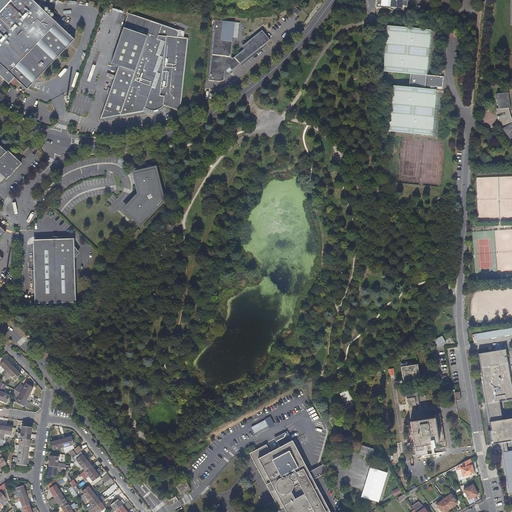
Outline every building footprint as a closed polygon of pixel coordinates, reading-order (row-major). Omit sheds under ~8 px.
[(75,41),(31,0),(0,0),(0,76),(8,85),(15,77),(28,89),(75,41)] [(388,0),(391,0),(390,7),(394,8),(394,5),(398,6),(398,9),(401,9),(402,6),(407,7),(408,1),(408,0),(388,0)] [(179,111),(187,40),(176,37),(177,30),(126,14),(110,64),(117,67),(99,120),(143,111),(144,108),(150,111),(155,110),(159,109),(162,107),(167,106),(179,111)] [(214,31),(209,80),(220,81),(222,81),(223,80),(224,78),(225,71),(225,70),(226,70),(228,72),(231,69),(232,70),(259,48),(261,46),(262,47),(269,40),(262,31),(244,45),(247,49),(233,60),(231,60),(229,58),(231,41),(234,22),(214,20),(213,31),(214,31)] [(433,31),(385,26),(381,71),(410,74),(409,88),(390,86),(388,111),(386,131),(394,132),(435,136),(438,101),(439,91),(431,90),(432,87),(443,88),(444,77),(429,76),(432,42),(433,31)] [(233,41),(231,41),(229,58),(231,60),(233,60),(247,49),(244,45),(242,47),(244,49),(233,58),(231,58),(231,57),(233,41)] [(511,138),(511,118),(511,116),(509,111),(509,108),(511,108),(509,95),(508,92),(496,93),(496,99),(497,99),(498,99),(499,108),(498,108),(497,108),(498,113),(501,114),(501,117),(500,118),(500,119),(504,128),(503,129),(510,137),(511,138)] [(498,113),(497,108),(496,109),(497,113),(496,114),(498,120),(499,120),(500,123),(503,128),(502,129),(510,139),(511,138),(510,137),(503,129),(504,128),(500,119),(500,118),(501,117),(501,114),(498,113)] [(22,163),(8,150),(7,152),(0,145),(0,173),(7,180),(22,163)] [(147,216),(159,203),(155,200),(156,198),(161,197),(156,177),(157,176),(155,169),(135,174),(136,181),(139,181),(140,185),(137,186),(138,189),(138,193),(143,193),(142,197),(141,197),(139,195),(135,199),(136,201),(134,203),(132,202),(124,209),(139,224),(147,217),(147,216)] [(74,283),(74,271),(74,263),(71,260),(78,252),(74,246),(71,243),(69,242),(64,239),(60,238),(57,238),(52,243),(50,241),(41,241),(34,241),(34,250),(35,261),(35,270),(35,272),(31,270),(31,276),(32,280),(33,285),(34,289),(37,295),(36,295),(36,303),(47,303),(68,302),(75,302),(75,294),(74,283)] [(476,334),(477,341),(511,334),(511,328),(488,332),(476,334)] [(506,350),(478,354),(486,404),(499,402),(511,399),(511,388),(510,374),(507,357),(506,350)] [(13,367),(6,360),(0,365),(0,366),(4,370),(2,373),(4,376),(13,367)] [(420,377),(417,364),(401,367),(403,380),(410,379),(409,373),(413,372),(414,378),(420,377)] [(20,374),(13,367),(4,376),(5,378),(7,379),(10,376),(14,380),(20,374)] [(27,397),(32,388),(25,384),(24,386),(20,384),(14,390),(27,397)] [(23,406),(27,397),(14,390),(13,395),(18,397),(16,402),(23,406)] [(339,394),(347,410),(355,406),(347,390),(339,394)] [(0,400),(6,403),(9,396),(0,391),(0,400)] [(421,416),(420,407),(418,392),(404,394),(405,397),(415,396),(419,417),(421,416)] [(415,397),(407,398),(411,422),(410,422),(414,446),(415,456),(428,454),(427,445),(444,443),(439,413),(418,417),(415,397)] [(502,420),(499,402),(486,404),(489,422),(502,420)] [(489,422),(493,444),(511,440),(511,418),(502,420),(489,422)] [(257,429),(263,425),(264,428),(267,426),(266,422),(252,429),(254,433),(258,431),(257,429)] [(0,439),(3,440),(4,435),(11,436),(12,428),(2,426),(0,437),(0,439)] [(266,445),(250,454),(262,477),(278,508),(283,506),(285,511),(329,511),(318,491),(313,481),(312,481),(308,473),(309,473),(298,453),(291,439),(287,433),(276,440),(282,453),(273,458),(270,452),(266,445)] [(73,444),(71,436),(61,439),(63,447),(73,444)] [(63,447),(61,439),(51,442),(53,450),(61,447),(62,450),(64,449),(63,447)] [(371,459),(374,450),(362,445),(359,455),(371,459)] [(282,453),(280,448),(270,453),(273,458),(282,453)] [(511,450),(503,452),(509,493),(511,492),(511,450)] [(80,466),(87,460),(86,459),(81,452),(76,456),(74,458),(80,466)] [(58,464),(59,454),(51,453),(49,466),(64,468),(65,468),(65,465),(58,464)] [(474,474),(470,459),(460,465),(463,477),(474,474)] [(84,471),(91,466),(89,463),(87,460),(80,466),(84,471)] [(313,481),(328,473),(323,465),(315,469),(309,473),(308,473),(312,481),(313,481)] [(63,472),(64,468),(49,466),(48,476),(56,477),(57,471),(63,472)] [(71,481),(83,472),(84,471),(80,466),(73,471),(67,475),(71,481)] [(88,476),(95,471),(93,468),(91,466),(84,471),(88,476)] [(92,486),(101,479),(97,473),(95,471),(88,476),(90,479),(92,481),(90,483),(92,486)] [(105,483),(110,478),(107,474),(101,479),(104,483),(105,483)] [(184,479),(174,485),(179,493),(183,491),(184,493),(190,489),(184,479)] [(54,497),(61,493),(55,485),(58,483),(56,480),(46,485),(54,497)] [(473,485),(464,490),(469,500),(478,495),(473,485)] [(26,495),(24,490),(23,486),(15,488),(18,495),(16,495),(16,493),(14,494),(16,499),(19,498),(26,495)] [(86,497),(93,492),(90,488),(89,487),(81,492),(86,497)] [(394,496),(401,493),(399,488),(392,492),(394,496)] [(9,498),(5,489),(1,492),(0,492),(0,502),(5,499),(7,500),(9,498)] [(96,497),(93,492),(86,497),(90,503),(96,497)] [(60,506),(66,501),(61,493),(54,497),(60,506)] [(27,500),(26,495),(19,498),(22,507),(29,505),(27,500)] [(458,504),(451,495),(444,500),(450,509),(458,504)] [(94,508),(101,503),(96,497),(90,503),(94,508)] [(112,511),(122,505),(123,504),(122,503),(121,504),(117,500),(115,497),(108,502),(106,504),(108,507),(110,505),(113,508),(111,510),(112,511)] [(108,507),(106,504),(108,502),(106,499),(101,503),(94,508),(96,511),(99,511),(105,508),(106,510),(109,508),(108,507)] [(446,511),(450,509),(444,500),(437,505),(441,511),(446,511)] [(63,511),(67,511),(75,508),(73,505),(70,507),(66,501),(60,506),(63,511)]
